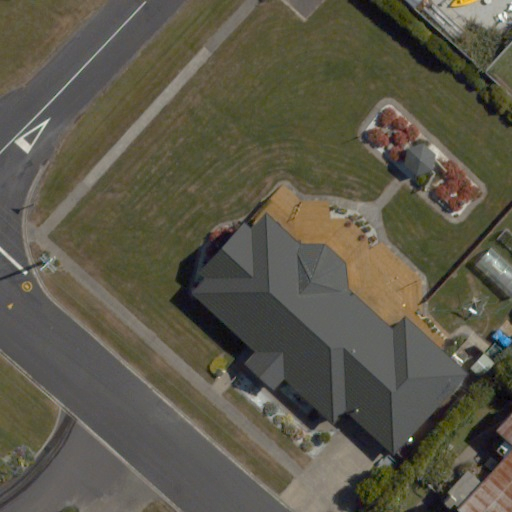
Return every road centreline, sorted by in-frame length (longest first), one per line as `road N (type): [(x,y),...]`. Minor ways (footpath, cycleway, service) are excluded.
road 1 (residential): [(0,300),(245,511)]
road 2 (residential): [(0,152),(146,0)]
